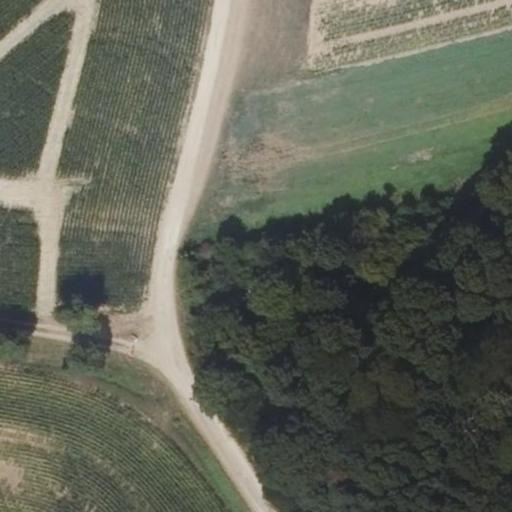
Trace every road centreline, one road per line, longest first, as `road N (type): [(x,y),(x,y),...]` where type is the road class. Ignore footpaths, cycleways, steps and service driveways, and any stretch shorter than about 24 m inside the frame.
road 1 (track): [(267,511),(161,360),(160,304),(221,0)]
road 2 (track): [(161,360),(0,329)]
